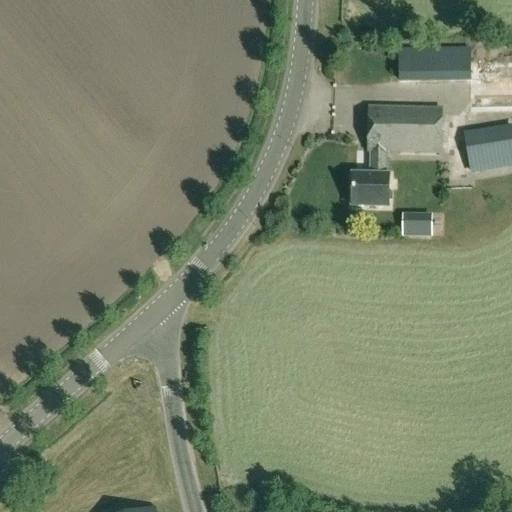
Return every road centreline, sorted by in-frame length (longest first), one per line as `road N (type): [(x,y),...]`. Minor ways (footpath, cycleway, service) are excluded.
road 1 (secondary): [(164,308),(246,211),(266,173),(295,91),(307,0)]
road 2 (secondary): [(0,447),(164,308)]
road 3 (unclassified): [(195,511),(175,424),(164,308)]
